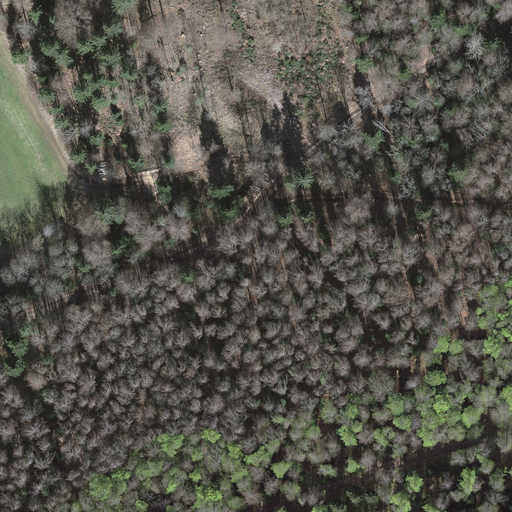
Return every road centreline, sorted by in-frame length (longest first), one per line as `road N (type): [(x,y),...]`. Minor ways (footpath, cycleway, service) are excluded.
road 1 (track): [(0,321),(237,228),(305,150),(511,8)]
road 2 (track): [(235,511),(323,477),(511,432)]
